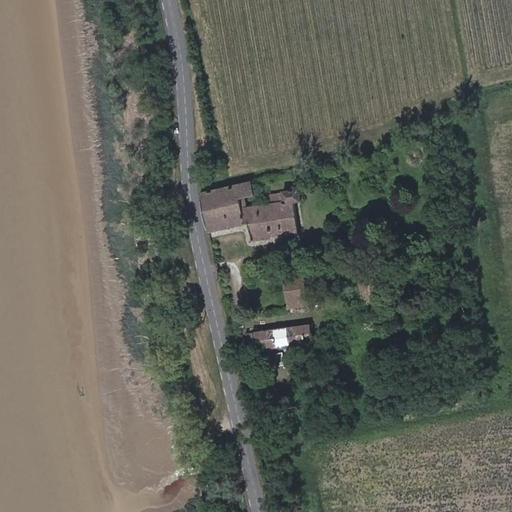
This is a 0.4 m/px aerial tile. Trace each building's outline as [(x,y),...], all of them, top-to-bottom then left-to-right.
[(253,183),(201,193),(201,196),(211,234),(250,226),(252,242),(300,236),(295,204),(303,202),(301,189),(282,191),(282,194),(283,203),(271,204),(248,208),(246,198),(255,197),(253,183)] [(283,203),(282,194),(270,195),(271,204),(283,203)] [(304,305),(300,269),(280,272),(284,308),(304,305)] [(383,275),(352,280),(356,304),(386,300),(383,275)] [(314,343),(313,332),(312,324),(253,332),(255,351),(314,343)] [(330,330),(313,332),(314,343),(331,341),(330,330)] [(310,364),(333,360),(332,348),(308,352),(310,364)]
